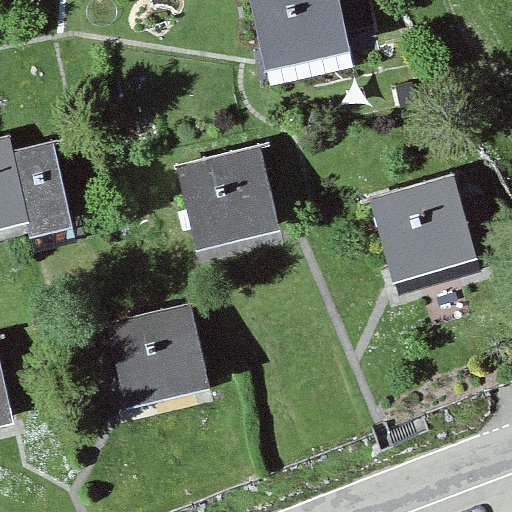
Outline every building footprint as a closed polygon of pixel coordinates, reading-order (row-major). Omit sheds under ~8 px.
[(250,0),(269,84),(352,65),(343,22),(365,17),(361,0),(250,0)] [(11,152),(12,151),(9,137),(0,138),(0,220),(25,215),(26,215),(11,152)] [(53,142),(12,151),(11,152),(26,215),(25,215),(33,249),(76,239),(61,174),(53,142)] [(260,146),(176,166),(191,230),(275,209),(260,146)] [(469,230),(493,223),(484,194),(460,201),(453,174),(370,198),(398,292),(480,268),(469,230)] [(126,407),(210,388),(190,304),(107,323),(126,407)] [(0,403),(9,401),(0,362),(0,403)]
